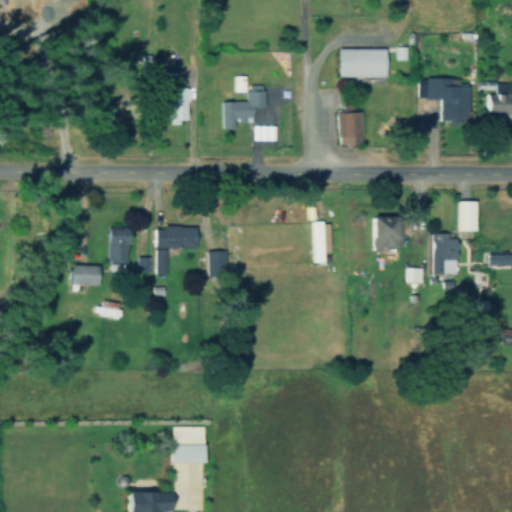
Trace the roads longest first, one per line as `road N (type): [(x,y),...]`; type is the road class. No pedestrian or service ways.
road 1 (residential): [(0,167),(511,169)]
road 2 (residential): [(302,169),(299,0)]
